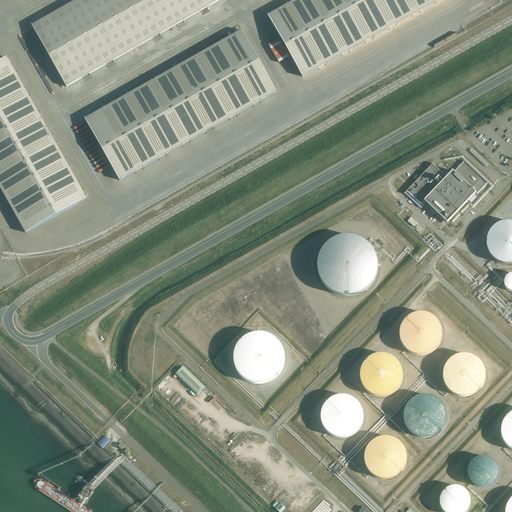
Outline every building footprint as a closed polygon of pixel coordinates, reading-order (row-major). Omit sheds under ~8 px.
[(77,0),(32,26),(66,87),(219,0),(77,0)] [(295,0),(268,16),(302,77),(438,0),(295,0)] [(477,13),(487,7),(486,5),(475,11),(477,13)] [(242,31),(85,119),(120,181),(276,92),(242,31)] [(7,57),(0,61),(0,187),(26,233),(87,198),(7,57)] [(487,183),(464,161),(454,172),(452,171),(446,177),(432,164),(405,193),(418,207),(424,201),(447,223),(468,200),(471,203),(476,198),(473,195),(475,192),(477,194),(487,183)] [(414,227),(417,224),(411,217),(407,221),(414,227)] [(511,221),(509,221),(507,221),(504,221),(501,222),(499,223),(496,224),(494,226),(492,227),(490,229),(489,232),(488,234),(487,237),(486,239),(486,242),(486,245),(487,247),(488,250),(489,253),(490,255),(492,257),(494,258),(496,260),(499,261),(501,262),(504,263),(507,263),(509,263),(511,262),(511,221)] [(376,269),(376,265),(376,262),(376,259),(375,257),(374,254),(372,251),(371,248),(369,246),(367,244),(364,242),(362,240),(359,239),(356,238),(353,237),(350,236),(347,236),(344,236),(341,237),(338,237),(335,238),(333,240),(330,241),(328,243),(325,245),(323,247),(322,250),(320,252),(319,255),(318,258),(317,261),(317,264),(317,267),(317,270),(318,273),(319,276),(320,279),(322,281),(323,284),(325,286),(328,288),(330,290),(333,292),(336,293),(338,294),(341,295),(344,295),(347,295),(350,295),(353,294),(356,293),(359,292),(362,291),(364,289),(367,287),(369,285),(371,283),(372,280),(374,277),(375,274),(376,272),(376,269)] [(440,335),(440,332),(440,329),(439,326),(438,323),(436,321),(434,319),(432,317),(430,315),(427,314),(424,313),(421,312),(418,312),(415,313),(413,313),(410,315),(407,316),(405,318),(403,320),(401,323),(400,325),(399,328),(399,331),(399,334),(399,337),(400,340),(401,342),(403,345),(404,347),(407,349),(409,351),(412,352),(415,353),(417,353),(420,353),(423,353),(426,352),(429,351),(431,350),(434,348),(436,346),(437,343),(439,340),(439,338),(440,335)] [(287,360),(287,357),(286,354),(286,352),(285,349),(284,346),(282,344),(280,342),(278,339),(276,338),(274,336),(271,335),(269,334),(266,333),(263,332),(260,332),(257,332),(254,333),(252,333),(249,334),(246,336),(244,337),(242,339),(240,341),(238,343),(236,346),(235,348),(234,351),(233,354),(233,357),(233,359),(233,362),(234,365),(234,368),(235,371),(237,373),(238,375),(240,378),(242,380),(245,381),(247,383),(250,384),(252,385),(255,386),(258,386),(261,386),(264,386),(267,385),(269,384),(272,383),(275,382),(277,380),(279,378),(281,376),(283,374),(284,371),(285,368),(286,366),(287,363),(287,360)] [(402,377),(402,374),(402,371),(401,368),(400,365),(398,362),(396,360),(393,358),(391,356),(388,355),(385,354),(382,354),(378,354),(375,355),(372,356),(370,358),(367,360),(365,362),(363,365),(362,368),(361,371),(361,374),(361,377),(362,380),(363,383),(364,386),(366,388),(368,390),(371,392),(374,394),(377,395),(380,395),(383,395),(386,395),(389,394),(392,392),(395,391),(397,388),(399,386),(400,383),(402,380),(402,377)] [(484,377),(485,374),(484,371),(483,368),(482,365),(480,362),(478,360),(476,358),(473,356),(470,355),(467,354),(464,354),(461,354),(458,355),(455,356),(452,358),(450,360),(448,362),(446,365),(445,368),(444,371),(443,374),(443,377),(444,380),(445,383),(447,386),(449,388),(449,389),(450,391),(453,392),(456,394),(459,395),(462,395),(466,395),(469,395),(472,394),(475,392),(477,391),(479,388),(481,386),(483,383),(484,380),(484,377)] [(197,395),(205,387),(183,366),(175,374),(197,395)] [(363,418),(363,415),(362,412),(362,409),(361,407),(359,404),(357,402),(355,400),(353,398),(350,397),(347,396),(344,395),(341,395),(338,396),(336,396),(333,397),(330,399),(328,401),(326,403),(324,405),(323,408),(322,411),(321,414),(321,417),(322,420),(322,422),(324,425),(325,428),(327,430),(328,431),(331,434),(334,435),(337,436),(340,436),(343,437),(346,436),(348,435),(351,434),(354,433),(356,431),(358,429),(360,426),(361,424),(362,421),(363,418)] [(444,419),(445,415),(444,412),(443,409),(442,406),(440,404),(438,401),(436,399),(433,398),(430,397),(427,396),(424,396),(421,396),(418,397),(415,398),(412,399),(410,401),(408,404),(406,406),(404,409),(404,412),(403,416),(403,419),(404,422),(405,425),(407,428),(409,430),(411,432),(413,434),(416,435),(419,436),(422,437),(426,437),(429,436),(432,435),(435,434),(437,432),(439,430),(441,427),(443,425),(444,422),(444,419)] [(511,410),(510,412),(508,414),(505,416),(504,418),(502,421),(501,424),(501,426),(500,429),(500,432),(501,435),(502,438),(503,441),(505,443),(507,445),(509,447),(511,449),(511,448),(511,410)] [(97,441),(102,446),(110,438),(105,433),(97,441)] [(227,440),(231,444),(236,439),(232,435),(227,440)] [(405,460),(405,457),(405,454),(404,451),(403,448),(401,446),(400,444),(398,442),(395,440),(393,439),(390,438),(387,437),(384,437),(381,437),(379,438),(376,439),(373,440),(371,442),(369,444),(367,446),(366,448),(365,451),(364,454),(364,457),(364,460),(364,462),(365,465),(366,468),(368,470),(370,472),(372,474),(375,476),(377,477),(380,478),(383,478),(386,478),(389,478),(391,477),(394,476),(396,474),(399,472),(401,470),(402,468),(403,465),(404,462),(405,460)] [(495,474),(496,471),(495,468),(495,466),(493,463),(491,461),(489,459),(487,458),(484,457),(481,456),(478,457),(476,458),(473,459),(471,461),(469,463),(468,465),(467,468),(466,471),(467,474),(468,477),(469,479),(471,481),(473,483),(475,484),(478,485),(481,486),(484,485),(487,485),(489,483),(491,481),(493,479),(495,477),(495,474)] [(468,504),(469,501),(468,498),(468,495),(466,493),(465,491),(463,489),(460,487),(457,486),(455,486),(452,486),(449,487),(446,488),(444,489),(442,491),(441,494),(439,496),(439,499),(439,502),(439,505),(440,507),(442,510),(444,511),(443,511),(463,511),(464,511),(466,509),(467,507),(468,504)] [(278,511),(281,511),(285,508),(280,502),(274,508),(278,511)]
